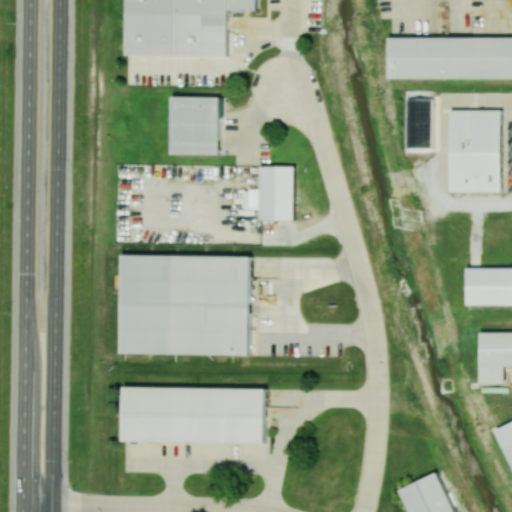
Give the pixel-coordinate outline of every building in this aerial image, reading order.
[(228,0),(228,51),(128,50),(128,0),(228,0)] [(392,37),(511,37),(511,80),(392,81),(392,37)] [(172,145),(172,89),(221,89),(221,146),(172,145)] [(410,100),(435,100),(434,149),(410,148),(410,100)] [(505,194),(455,194),(454,112),(504,111),(505,194)] [(295,220),(296,166),(261,166),(261,220),(295,220)] [(124,245),(250,248),(248,347),(122,344),(124,245)] [(469,270),(511,270),(511,307),(469,307),(469,270)] [(481,384),(507,383),(507,367),(511,366),(511,332),(481,333),(481,384)] [(266,380),(266,431),(124,431),(124,380),(266,380)] [(511,456),(511,423),(500,428),(511,456)] [(411,511),(401,489),(438,472),(457,511),(411,511)]
